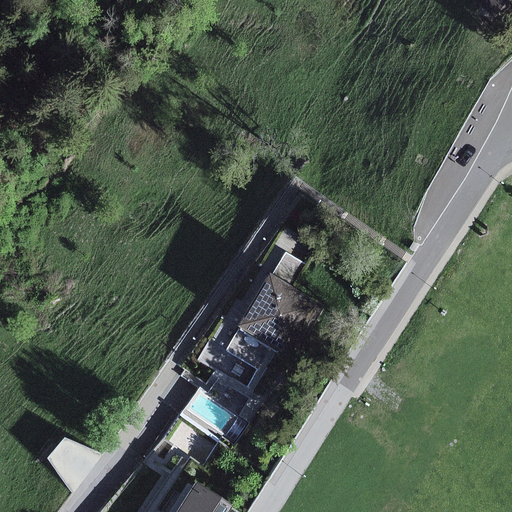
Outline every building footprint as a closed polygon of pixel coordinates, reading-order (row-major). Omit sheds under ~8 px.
[(511,0),(484,0),(511,23),(511,0)] [(326,302),(269,271),(239,325),(276,348),(296,357),(326,302)] [(190,412),(174,437),(196,451),(212,425),(221,431),(238,404),(253,413),(260,402),(247,394),(276,348),(239,325),(230,319),(205,359),(224,371),(213,387),(204,382),(186,411),(190,412)] [(79,484),(102,455),(69,430),(47,459),(79,484)] [(196,511),(193,510),(191,511),(174,511),(158,502),(151,511),(196,511)]
